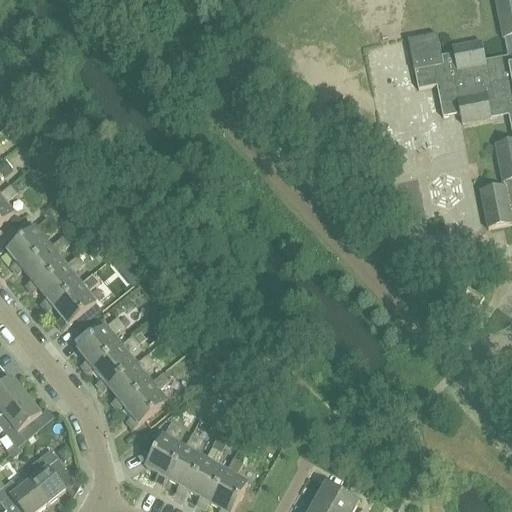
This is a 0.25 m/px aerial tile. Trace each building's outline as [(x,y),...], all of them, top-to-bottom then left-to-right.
[(509,114),(510,120),(511,127),(511,144),(497,148),(505,189),(482,194),(489,232),(511,226),(511,0),(495,0),(504,41),(505,40),(509,59),(486,63),(482,44),(453,50),(455,56),(442,59),(438,37),(409,43),(415,74),(416,74),(420,93),(438,89),(444,120),(462,116),(463,127),(493,121),(492,117),(509,114)] [(6,162),(0,166),(0,180),(13,170),(6,162)] [(36,169),(30,174),(35,179),(41,174),(36,169)] [(11,188),(0,197),(0,229),(15,217),(6,207),(18,197),(17,196),(21,194),(15,187),(12,190),(11,188)] [(24,273),(51,250),(43,240),(55,230),(48,221),(36,231),(8,254),(17,265),(11,270),(18,278),(24,273)] [(63,240),(51,250),(24,273),(32,284),(27,289),(33,297),(39,292),(66,268),(58,258),(70,249),(63,240)] [(66,268),(39,292),(48,303),(42,307),(48,315),(54,310),(81,287),(73,277),(85,267),(78,259),(66,268)] [(93,277),(81,287),(54,310),(63,321),(57,326),(63,334),(69,329),(97,306),(96,305),(108,295),(93,277)] [(468,289),(462,299),(478,309),(484,299),(468,289)] [(94,372),(121,349),(113,339),(125,329),(118,320),(106,330),(78,353),(87,364),(82,369),(88,377),(94,372)] [(121,349),(94,372),(103,383),(97,388),(103,395),(109,391),(136,367),(128,357),(140,348),(133,339),(121,349)] [(148,358),(136,367),(109,391),(118,401),(112,406),(118,414),(124,409),(152,386),(143,376),(155,366),(148,358)] [(0,412),(3,417),(27,398),(12,379),(6,384),(0,376),(0,412)] [(152,386),(124,409),(133,420),(127,425),(134,432),(167,405),(159,394),(171,385),(164,376),(152,386)] [(27,398),(3,417),(0,419),(0,429),(15,448),(7,454),(14,461),(22,455),(18,451),(41,433),(33,424),(42,417),(27,398)] [(168,482),(185,451),(173,444),(181,431),(171,425),(164,439),(146,470),(159,477),(155,484),(164,489),(168,482)] [(192,437),(185,451),(168,482),(180,489),(176,496),(185,501),(189,494),(205,463),(194,456),(202,443),(192,437)] [(213,449),(205,463),(189,494),(201,501),(197,508),(204,511),(206,511),(210,506),(226,474),(215,468),(223,455),(213,449)] [(29,484),(48,508),(67,493),(62,487),(71,479),(58,462),(51,454),(33,468),(40,476),(29,484)] [(226,474),(210,506),(220,511),(233,511),(248,487),(236,480),(243,466),(234,461),(226,474)] [(42,511),(48,508),(29,484),(19,492),(12,484),(0,493),(0,505),(5,511),(42,511)] [(355,511),(359,504),(327,486),(320,498),(312,494),(308,500),(328,511),(355,511)] [(328,511),(308,500),(304,507),(312,511),(311,511),(328,511)]
